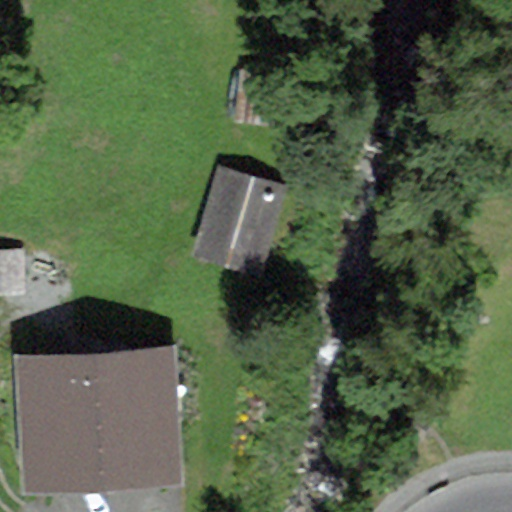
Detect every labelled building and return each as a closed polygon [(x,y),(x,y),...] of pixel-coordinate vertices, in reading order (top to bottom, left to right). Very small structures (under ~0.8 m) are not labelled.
[(240,62),(235,105),(273,110),(278,66),(240,62)] [(203,237),(251,251),(271,184),(223,170),(203,237)] [(0,246),(0,278),(15,278),(15,247),(0,246)] [(36,367),(41,457),(156,450),(153,411),(179,409),(176,359),(36,367)] [(394,403),(387,418),(402,425),(409,410),(394,403)]
